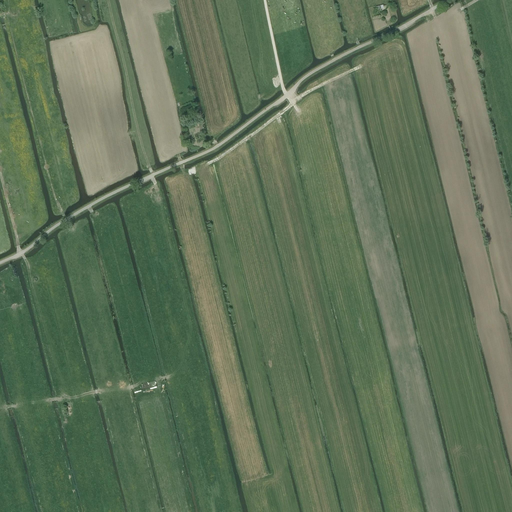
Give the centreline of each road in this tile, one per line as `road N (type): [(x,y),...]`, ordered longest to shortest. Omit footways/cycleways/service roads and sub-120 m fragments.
road 1 (unclassified): [(285,95),(312,71),(447,0)]
road 2 (track): [(152,175),(108,0)]
